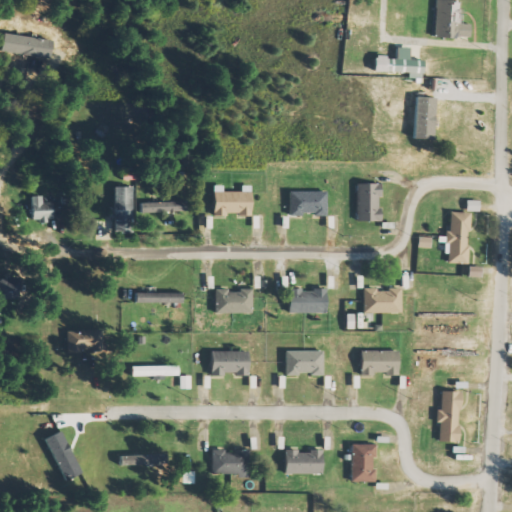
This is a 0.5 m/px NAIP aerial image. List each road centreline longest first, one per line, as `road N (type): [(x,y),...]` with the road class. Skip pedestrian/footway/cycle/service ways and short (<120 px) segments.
road 1 (residential): [(494,511),(509,0)]
road 2 (residential): [(507,184),(429,188),(406,239),(380,253),(128,253)]
road 3 (residential): [(496,479),(430,477),(418,469),(406,428),(379,414),(127,410)]
